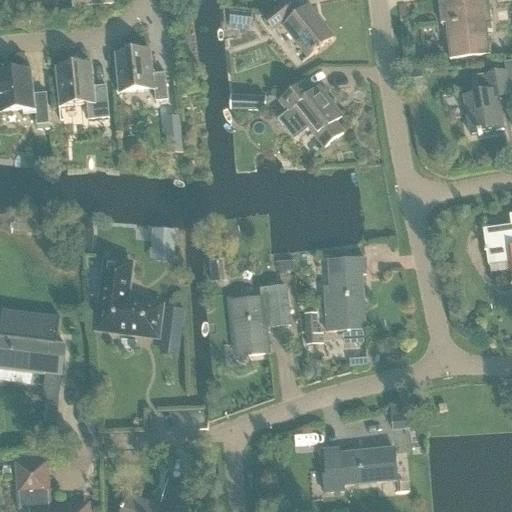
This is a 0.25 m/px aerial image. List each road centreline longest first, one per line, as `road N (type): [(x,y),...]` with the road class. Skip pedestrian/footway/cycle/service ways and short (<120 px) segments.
road 1 (residential): [(235,511),(232,439),(443,368)]
road 2 (residential): [(412,205),(379,0)]
road 3 (residential): [(443,368),(412,205)]
road 4 (residential): [(0,46),(123,32),(149,0)]
